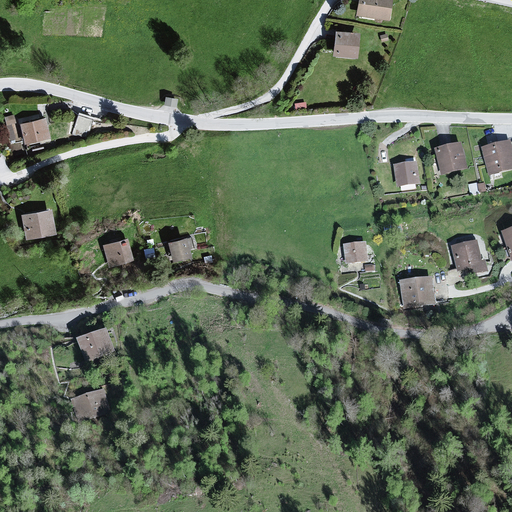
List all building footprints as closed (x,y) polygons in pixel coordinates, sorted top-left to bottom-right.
[(394,0),(360,0),(357,17),(391,22),(394,0)] [(361,34),(336,32),(334,57),(358,59),(361,34)] [(178,102),(166,99),(165,106),(177,109),(178,102)] [(79,110),(72,131),(87,135),(93,114),(79,110)] [(4,115),(11,139),(22,136),(16,112),(4,115)] [(46,120),(21,125),(25,146),(51,140),(46,120)] [(511,148),(511,145),(482,151),(488,178),(511,172),(511,148)] [(463,147),(437,152),(443,177),(468,172),(463,147)] [(418,166),(395,169),(398,191),(421,188),(418,166)] [(50,210),(20,216),(24,241),(55,236),(50,210)] [(187,239),(168,243),(172,263),(191,259),(187,239)] [(127,240),(102,246),(108,271),(134,264),(127,240)] [(478,244),(452,249),(458,275),(483,270),(478,244)] [(368,245),(344,248),(346,267),(370,264),(368,245)] [(434,282),(401,285),(403,317),(437,314),(434,282)] [(109,334),(77,343),(84,365),(115,356),(109,334)] [(104,392),(72,401),(77,421),(109,412),(104,392)]
